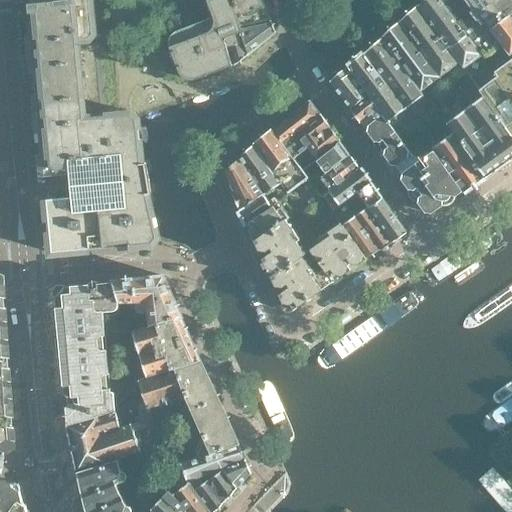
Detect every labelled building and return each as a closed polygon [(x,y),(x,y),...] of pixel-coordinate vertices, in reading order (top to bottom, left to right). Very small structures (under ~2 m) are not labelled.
[(141,149),(138,117),(132,112),(96,116),(96,111),(103,110),(91,0),(34,0),(36,22),(28,23),(43,176),(53,175),(53,177),(54,177),(54,175),(70,173),(72,196),(56,198),(56,196),(55,196),(55,198),(45,199),(51,253),(145,244),(153,243),(158,237),(147,191),(141,149)] [(248,54),(274,32),(275,32),(269,16),(267,14),(268,12),(268,11),(268,10),(268,9),(267,8),(266,7),(265,6),(264,6),(262,0),(206,0),(213,17),(177,30),(174,31),(172,33),(171,34),(170,36),(170,37),(169,39),(169,40),(169,42),(169,44),(170,46),(179,72),(180,74),(182,76),(183,77),(185,78),(186,79),(188,79),(190,80),(191,80),(193,79),(195,79),(222,69),(223,69),(225,70),(226,69),(227,69),(228,68),(229,68),(230,67),(230,66),(233,64),(234,65),(248,54)] [(511,0),(423,0),(400,21),(441,77),(459,63),(483,96),(511,135),(511,0)] [(441,77),(400,21),(382,37),(381,37),(421,92),(441,77)] [(421,92),(381,37),(364,52),(406,109),(424,95),(421,92)] [(406,109),(364,52),(348,66),(369,95),(383,114),(388,121),(406,109)] [(369,95),(348,66),(348,67),(330,81),(351,109),(369,95)] [(383,114),(369,95),(351,109),(364,128),(383,114)] [(511,154),(511,135),(483,96),(447,122),(454,132),(484,175),(511,154)] [(308,178),(301,170),(293,159),(282,143),(319,114),(309,101),(272,130),(254,145),(275,173),(282,182),(289,192),(307,179),(308,178)] [(340,141),(319,114),(282,143),(293,159),(307,148),(316,159),(340,141)] [(434,149),(434,150),(422,158),(421,164),(413,169),(403,155),(409,151),(388,121),(383,114),(364,128),(425,212),(430,213),(463,190),(434,149)] [(454,132),(432,148),(434,150),(434,149),(463,190),(484,175),(454,132)] [(325,173),(350,155),(340,141),(316,159),(301,170),(308,178),(307,179),(309,181),(323,170),(325,173)] [(275,173),(254,145),(240,157),(266,193),(282,182),(275,173)] [(324,195),(359,168),(350,155),(325,173),(311,184),(321,198),(324,195)] [(266,193),(240,157),(223,171),(233,192),(232,192),(240,209),(263,193),(264,194),(266,193)] [(334,209),(345,201),(358,191),(370,182),(359,168),(324,195),(334,209)] [(370,182),(358,191),(360,195),(368,206),(381,198),(381,197),(370,182)] [(392,240),(368,206),(363,210),(355,198),(360,195),(358,191),(345,201),(379,249),(392,240)] [(285,218),(294,212),(285,198),(273,207),(264,194),(263,193),(240,209),(254,239),(285,218)] [(405,230),(393,213),(395,211),(383,195),(381,197),(381,198),(368,206),(392,240),(405,231),(405,230)] [(379,249),(345,201),(334,209),(330,212),(336,220),(343,215),(347,221),(342,224),(366,258),(379,249)] [(305,253),(296,241),(299,238),(294,231),(294,230),(285,218),(254,239),(254,240),(271,278),(302,255),(305,253)] [(291,311),(327,285),(366,258),(342,224),(341,224),(340,222),(328,231),(320,237),(322,240),(309,249),(323,268),(315,274),(310,267),(302,255),(271,278),(285,309),(286,310),(286,311),(288,311),(289,311),(290,311),(291,311)] [(493,232),(470,249),(434,275),(433,277),(432,279),(431,282),(431,283),(430,285),(430,287),(431,289),(433,289),(435,289),(437,289),(440,289),(442,288),(444,287),(503,245),(504,243),(504,242),(504,240),(504,239),(504,238),(503,236),(502,234),(500,233),(499,232),(497,232),(495,232),(494,232),(493,232)] [(95,402),(88,324),(90,324),(87,283),(36,286),(47,250),(0,237),(0,446),(1,447),(11,390),(48,402),(65,400),(65,404),(95,402)] [(180,303),(176,294),(171,296),(162,276),(112,282),(119,301),(138,301),(136,305),(137,310),(141,313),(146,312),(147,310),(149,326),(180,316),(175,305),(180,303)] [(327,370),(329,370),(421,307),(422,306),(423,304),(424,303),(424,301),(424,299),(424,298),(424,296),(423,294),(422,293),(421,292),(419,291),(418,290),(416,290),(415,290),(413,290),(411,291),(410,291),(321,352),(320,353),(319,355),(318,356),(317,358),(317,360),(317,361),(317,363),(318,365),(319,366),(320,367),(321,368),(323,369),(324,370),(326,370),(327,370)] [(199,360),(180,316),(149,326),(132,331),(146,377),(172,369),(199,360)] [(238,444),(219,402),(199,360),(172,369),(184,395),(210,453),(238,444)] [(184,395),(172,369),(146,377),(138,380),(144,400),(147,407),(148,407),(184,395)] [(260,387),(260,394),(281,442),(282,443),(284,444),(285,444),(287,445),(288,445),(290,445),(291,444),(293,444),(294,443),(295,442),(296,440),(297,439),(297,437),(297,436),(296,434),(275,387),(269,383),(260,387)] [(511,399),(487,416),(486,418),(485,419),(485,421),(484,422),(484,424),(484,426),(485,427),(485,429),(486,430),(488,431),(489,432),(491,433),(492,434),(494,434),(496,434),(497,433),(511,423),(511,399)] [(140,451),(134,433),(133,431),(154,425),(148,407),(147,407),(144,400),(135,403),(141,421),(121,427),(115,410),(115,411),(67,423),(77,471),(117,459),(140,451)] [(188,482),(221,469),(245,460),(238,444),(210,453),(180,463),(188,482)] [(126,476),(125,473),(121,471),(117,459),(77,471),(80,489),(85,509),(86,511),(131,511),(132,509),(130,506),(126,505),(121,495),(116,483),(120,482),(123,489),(128,487),(124,479),(126,476)] [(236,487),(251,472),(245,460),(221,469),(236,487)] [(505,511),(511,511),(511,483),(496,466),(477,481),(505,511)] [(213,511),(236,487),(221,469),(188,482),(213,511)] [(27,511),(26,505),(25,504),(25,503),(24,503),(22,503),(19,490),(19,488),(18,487),(17,486),(16,485),(14,483),(13,483),(12,482),(4,481),(0,479),(0,511),(27,511)] [(212,511),(213,511),(188,482),(173,494),(168,490),(151,508),(153,510),(155,511),(212,511)]
